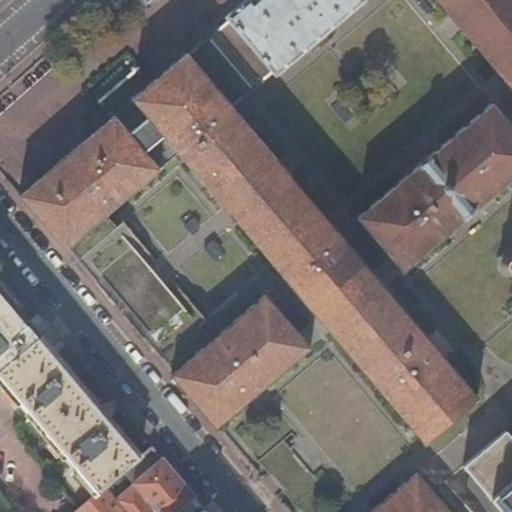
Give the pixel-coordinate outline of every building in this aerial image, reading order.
[(228,21),(214,32),(259,86),(272,74),(275,76),(323,36),(362,2),(360,0),(254,0),(252,2),(249,0),(247,0),(225,19),(228,21)] [(511,0),(433,0),(509,88),(509,90),(511,93),(511,0)] [(118,113),(163,167),(176,156),(178,157),(236,225),(290,180),(231,112),(231,109),(243,99),(199,45),(186,56),(185,55),(130,101),(131,102),(118,113)] [(511,129),(490,104),(355,219),(401,273),(511,178),(511,129)] [(64,251),(64,250),(104,216),(163,167),(118,113),(48,172),(18,198),(64,251)] [(290,180),(236,225),(423,445),(477,399),(337,234),(336,235),(290,180)] [(211,340),(104,216),(64,250),(95,285),(102,279),(148,334),(141,340),(171,375),(211,340)] [(310,349),(263,296),(211,340),(171,375),(169,376),(216,430),(310,349)] [(0,367),(37,337),(22,340),(0,301),(0,367)] [(37,337),(0,367),(0,382),(26,413),(95,495),(95,496),(103,489),(123,473),(140,459),(139,457),(51,353),(38,337),(37,337)] [(0,435),(26,413),(0,382),(0,435)] [(511,511),(511,439),(504,430),(462,467),(488,498),(499,511),(511,511)] [(260,458),(256,461),(264,471),(276,485),(287,497),(296,507),(320,485),(281,440),(260,458)] [(140,459),(123,473),(132,484),(161,460),(156,453),(151,447),(139,457),(140,459)] [(175,511),(180,508),(193,497),(161,460),(132,484),(131,485),(154,511),(175,511)] [(448,511),(415,474),(370,511),(448,511)] [(113,501),(122,511),(154,511),(131,485),(113,501)] [(122,511),(113,501),(103,489),(95,496),(95,495),(74,511),(122,511)] [(201,511),(204,510),(193,497),(180,508),(183,511),(201,511)]
